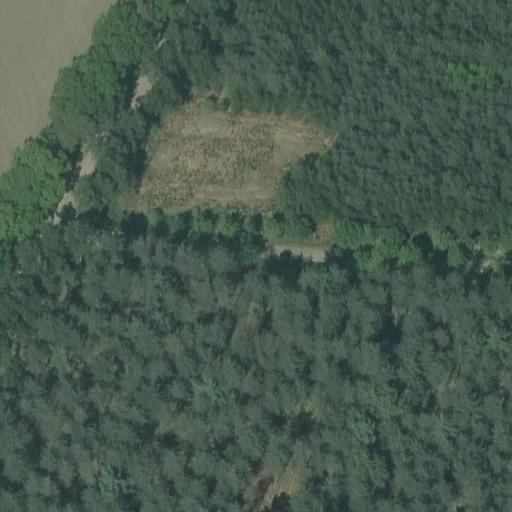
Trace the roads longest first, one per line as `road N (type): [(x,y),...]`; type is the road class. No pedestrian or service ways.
road 1 (track): [(511,268),(49,240)]
road 2 (track): [(49,240),(183,26)]
road 3 (track): [(511,358),(452,511)]
